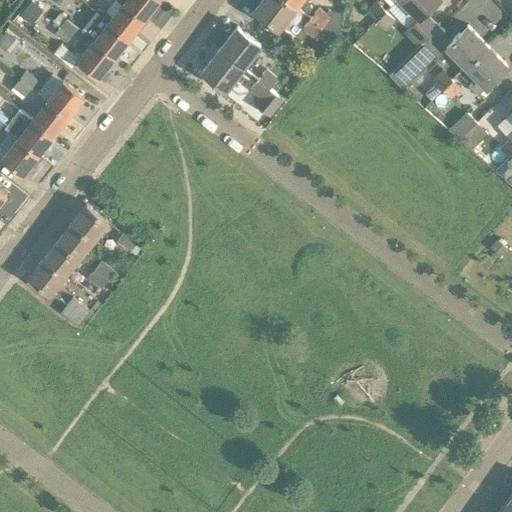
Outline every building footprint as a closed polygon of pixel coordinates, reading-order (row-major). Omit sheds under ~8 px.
[(124,0),(123,1),(145,19),(159,0),(124,0)] [(295,6),(287,0),(262,0),(254,11),(278,29),(295,6)] [(376,20),(386,10),(376,0),(366,10),(376,20)] [(402,0),(419,17),(404,31),(418,46),(439,25),(426,11),(437,0),(402,0)] [(145,19),(123,1),(108,20),(130,37),(145,19)] [(319,7),(310,18),(321,27),(336,37),(339,33),(344,13),(324,9),(319,7)] [(386,10),(376,20),(386,30),(396,20),(386,10)] [(130,37),(108,20),(97,11),(82,30),(94,39),(116,56),(130,37)] [(33,25),(34,14),(22,13),(21,24),(33,25)] [(62,13),(55,21),(61,26),(67,18),(62,13)] [(79,28),(67,18),(61,26),(55,33),(67,42),(79,28)] [(321,27),(310,18),(302,28),(315,37),(321,27)] [(439,25),(418,46),(390,73),(404,88),(437,55),(440,57),(450,48),(467,65),(488,45),(468,24),(453,39),(439,25)] [(220,48),(243,66),(261,44),(237,26),(220,48)] [(116,56),(94,39),(79,57),(62,43),(54,53),(72,67),(77,60),(99,78),(116,56)] [(488,45),(467,65),(477,76),(468,85),(478,95),(508,65),(488,45)] [(225,89),(243,66),(220,48),(202,71),(225,89)] [(268,68),(259,79),(269,87),(277,76),(268,68)] [(434,79),(443,88),(453,79),(444,69),(434,79)] [(20,79),(31,88),(38,80),(27,71),(20,79)] [(31,88),(20,79),(14,87),(25,96),(31,88)] [(46,99),(68,117),(84,96),(62,79),(46,99)] [(283,98),(269,87),(259,79),(251,89),(261,97),(256,103),(270,115),(283,98)] [(436,83),(425,94),(430,99),(441,89),(436,83)] [(68,117),(46,99),(31,118),(53,136),(68,117)] [(0,124),(2,125),(8,117),(0,110),(0,124)] [(448,129),(447,130),(458,139),(477,121),(466,111),(448,129)] [(53,136),(31,118),(16,137),(38,155),(53,136)] [(477,121),(458,139),(471,150),(488,133),(477,121)] [(38,155),(16,137),(0,157),(0,158),(22,175),(38,155)] [(510,157),(511,155),(511,138),(511,137),(501,147),(510,157)] [(72,222),(93,239),(99,243),(114,225),(86,203),(72,222)] [(57,240),(79,257),(93,239),(72,222),(57,240)] [(131,251),(138,241),(124,231),(117,241),(131,251)] [(43,258),(65,275),(79,257),(57,240),(43,258)] [(65,275),(43,258),(29,277),(50,294),(65,275)] [(102,260),(95,269),(108,279),(115,271),(102,260)] [(108,279),(95,269),(88,277),(101,288),(108,279)] [(79,326),(91,310),(73,297),(61,312),(79,326)] [(511,511),(511,495),(511,496),(499,511),(511,511)]
